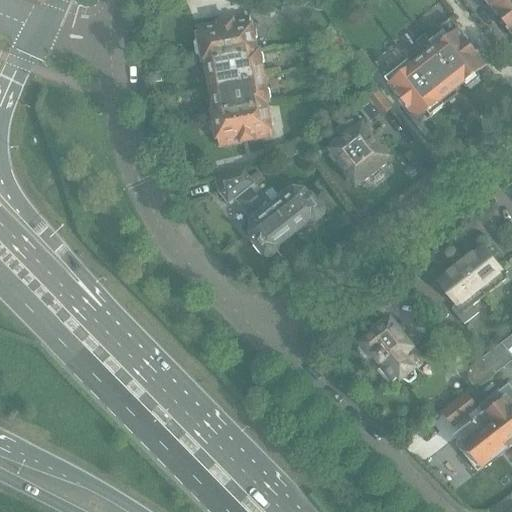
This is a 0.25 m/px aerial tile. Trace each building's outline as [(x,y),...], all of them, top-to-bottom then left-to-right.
[(511,0),(486,0),(511,32),(511,0)] [(257,51),(255,41),(258,37),(257,30),(253,27),(251,18),(198,28),(200,40),(197,45),(198,55),(203,58),(204,62),(260,52),(260,51),(257,51)] [(431,42),(467,88),(481,78),(477,74),(487,66),(458,30),(459,29),(452,19),(440,29),(443,33),(431,42)] [(467,89),(467,88),(431,42),(408,60),(445,106),(459,95),(455,91),(463,85),(467,89)] [(265,77),(263,66),(265,62),(264,55),(260,52),(204,62),(204,63),(207,62),(211,87),(265,77)] [(358,63),(368,77),(378,71),(367,57),(358,63)] [(431,117),(445,106),(408,60),(385,79),(389,84),(390,84),(418,120),(419,119),(420,120),(428,113),(431,117)] [(213,113),(270,103),(272,99),(271,90),(267,87),(265,77),(211,87),(216,112),(213,112),(213,113)] [(383,117),(393,110),(378,91),(364,103),(376,119),(381,115),(383,117)] [(270,103),(213,113),(214,121),(209,122),(211,133),(217,132),(218,140),(219,139),(220,147),(273,137),(272,130),(275,125),(273,117),(268,113),(267,104),(269,104),(270,103)] [(392,159),(364,122),(327,150),(356,187),(392,159)] [(271,150),(274,161),(295,155),(312,142),(306,135),(294,144),(271,150)] [(230,204),(255,184),(245,171),(217,179),(222,193),(230,204)] [(321,197),(319,199),(317,197),(309,196),(305,191),(294,190),(292,192),(290,190),(282,197),(273,185),(264,192),(274,206),(273,206),(295,233),(312,220),(317,221),(324,215),(325,207),(324,205),(326,203),(321,197)] [(295,233),(273,206),(258,187),(241,201),(251,215),(253,213),(256,217),(254,218),(256,220),(253,222),(251,233),(255,238),(254,246),(256,248),(254,250),(258,256),(260,254),(262,256),(271,257),(278,252),(279,247),(295,233)] [(461,264),(486,297),(508,279),(483,247),(461,264)] [(474,306),(486,297),(461,264),(438,282),(457,306),(452,310),(464,326),(480,314),(474,306)] [(359,344),(372,361),(375,359),(382,367),(383,366),(385,368),(382,370),(392,383),(398,378),(401,382),(404,379),(410,383),(417,378),(415,373),(420,370),(418,367),(424,362),(391,319),(359,344)] [(511,335),(502,343),(511,355),(511,335)] [(469,369),(481,359),(469,343),(456,353),(469,369)] [(496,374),(511,361),(511,355),(502,343),(484,357),(495,370),(494,371),(496,374)] [(475,387),(494,371),(495,370),(484,357),(481,359),(469,369),(467,370),(470,381),(475,387)] [(511,445),(511,387),(509,384),(478,406),(485,415),(485,416),(510,448),(511,445)] [(467,394),(443,413),(454,427),(478,408),(467,394)] [(482,469),(510,448),(485,416),(458,437),(461,441),(460,446),(464,450),(468,451),(482,469)]
